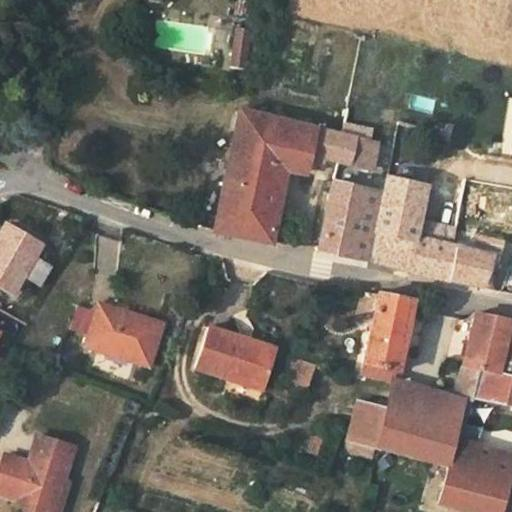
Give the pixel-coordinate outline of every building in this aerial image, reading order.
[(243,26),(231,25),(228,45),(241,46),(243,26)] [(241,46),(228,45),(226,65),(238,66),(241,46)] [(268,244),(284,169),(303,171),(307,155),(313,129),(242,112),(237,111),(212,232),(268,244)] [(373,144),(378,117),(354,111),(348,137),(373,144)] [(429,131),(427,141),(440,144),(441,140),(447,142),(449,136),(451,127),(445,125),(442,134),(429,131)] [(320,157),(336,161),(333,182),(365,189),(373,144),(348,137),(313,129),(307,155),(320,157)] [(303,171),(313,173),(315,162),(319,162),(320,157),(307,155),(303,171)] [(423,188),(385,178),(381,194),(365,189),(333,182),(318,251),(370,262),(409,272),(452,281),(478,287),(489,288),(498,265),(496,264),(501,241),(476,233),(471,252),(454,247),(413,236),(416,220),(420,204),(423,188)] [(427,205),(420,204),(416,220),(424,221),(427,205)] [(181,209),(173,207),(170,217),(175,219),(181,209)] [(424,221),(416,220),(413,236),(454,247),(457,229),(424,221)] [(51,252),(7,228),(5,230),(0,238),(0,285),(15,294),(25,277),(41,287),(49,270),(42,266),(51,252)] [(375,304),(360,376),(376,378),(391,382),(393,372),(395,373),(412,301),(370,294),(369,303),(375,304)] [(100,305),(87,348),(151,368),(165,325),(100,305)] [(511,320),(474,313),(462,368),(453,393),(452,398),(463,401),(471,403),(477,371),(500,376),(505,350),(511,351),(511,320)] [(207,329),(194,370),(230,382),(231,378),(262,388),(275,350),(207,329)] [(498,511),(511,467),(511,456),(465,443),(474,398),(511,406),(511,351),(505,350),(500,376),(477,371),(471,403),(463,401),(446,468),(438,501),(474,511),(498,511)] [(299,389),(310,367),(295,360),(285,382),(297,389),(299,389)] [(231,378),(230,382),(261,393),(262,388),(231,378)] [(420,461),(437,395),(393,383),(387,411),(378,450),(420,461)] [(437,395),(420,461),(446,468),(463,401),(452,398),(453,393),(439,389),(437,395)] [(387,411),(356,403),(346,441),(348,441),(375,449),(378,450),(387,411)] [(27,461),(3,455),(0,464),(0,494),(35,504),(54,509),(62,479),(72,445),(34,435),(29,454),(36,456),(34,464),(27,461)] [(375,449),(348,441),(344,451),(372,460),(375,449)] [(36,456),(29,454),(27,461),(34,464),(36,456)] [(54,509),(35,504),(32,511),(58,511),(68,480),(62,479),(54,509)]
